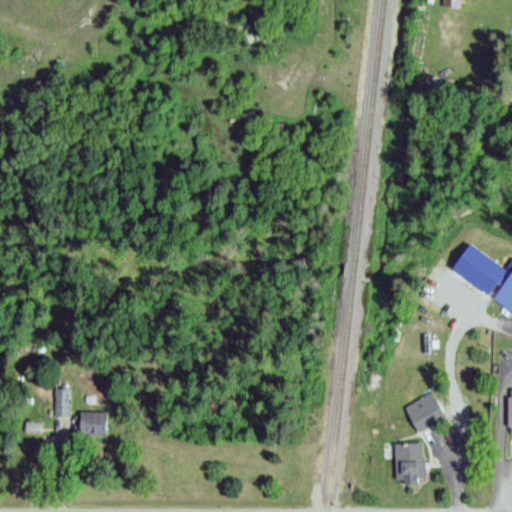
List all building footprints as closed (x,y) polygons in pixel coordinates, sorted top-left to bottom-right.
[(461,0),(442,0),(442,8),(461,8),(461,0)] [(510,251),(511,252),(511,309),(491,293),(500,281),(493,276),(510,251)] [(53,383),(53,411),(68,411),(68,383),(53,383)] [(428,387),(443,411),(417,426),(403,401),(428,387)] [(70,410),(70,429),(106,430),(106,411),(70,410)] [(23,418),(23,427),(37,427),(37,419),(23,418)] [(421,457),(423,458),(424,473),(418,472),(418,476),(402,476),(402,473),(394,473),(392,439),(398,438),(399,437),(415,436),(415,438),(420,438),(421,457)]
